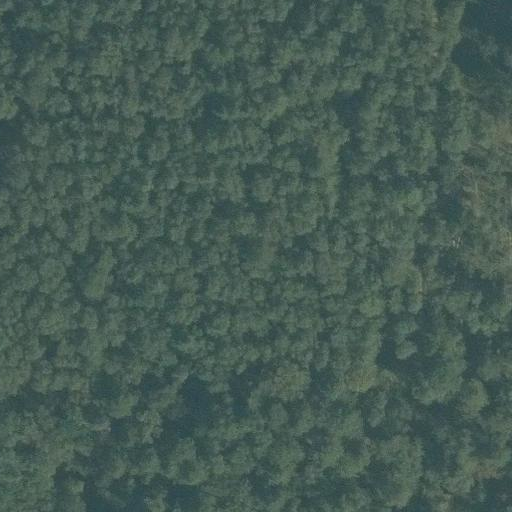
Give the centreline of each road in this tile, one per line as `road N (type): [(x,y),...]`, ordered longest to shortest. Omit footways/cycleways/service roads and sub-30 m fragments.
road 1 (track): [(68,511),(128,386),(161,358),(419,337)]
road 2 (track): [(435,0),(419,337)]
